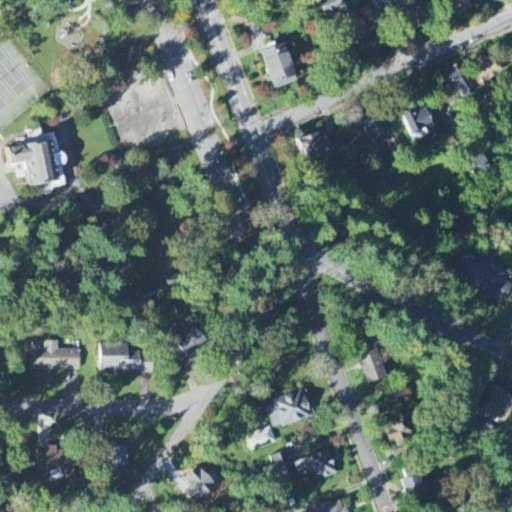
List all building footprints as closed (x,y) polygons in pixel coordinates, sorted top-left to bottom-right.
[(336,14),(340,23),(355,16),(348,0),(315,0),(324,19),(336,14)] [(471,9),(467,0),(444,0),(451,17),(471,9)] [(274,91),(297,83),(283,45),(260,53),(274,91)] [(494,57),(485,61),(483,56),(467,63),(484,101),(495,96),(488,81),(502,75),(494,57)] [(475,95),(460,64),(438,75),(447,95),(458,90),(463,100),(475,95)] [(377,147),(374,141),(383,137),(375,118),(356,125),(367,151),(377,147)] [(8,147),(14,180),(27,178),(29,186),(39,185),(41,197),(52,195),(51,189),(65,187),(56,133),(37,136),(38,142),(8,147)] [(328,150),(322,133),(298,140),(303,158),(328,150)] [(392,154),(401,149),(395,138),(386,143),(392,154)] [(473,177),(489,170),(483,154),(467,161),(473,177)] [(511,285),(501,281),(504,274),(488,268),(491,259),(482,256),(480,261),(460,253),(450,277),(506,299),(511,285)] [(185,275),(166,277),(168,294),(187,292),(185,275)] [(205,341),(192,326),(167,350),(181,364),(205,341)] [(29,370),(79,371),(79,351),(57,351),(57,342),(44,342),(44,351),(29,351),(29,370)] [(384,379),(374,344),(354,350),(365,385),(384,379)] [(127,353),(127,345),(99,345),(99,373),(153,372),(152,353),(127,353)] [(271,430),(315,418),(307,390),(271,400),(272,406),(265,408),(271,430)] [(511,405),(511,398),(494,390),(482,412),(503,423),(511,405)] [(382,420),(390,443),(416,435),(408,412),(382,420)] [(249,450),(274,443),(270,428),(245,436),(249,450)] [(127,447),(96,447),(96,467),(127,468),(127,447)] [(37,472),(49,471),(50,480),(74,480),(73,453),(56,453),(55,448),(36,448),(37,472)] [(269,458),(278,483),(295,477),(285,452),(269,458)] [(298,479),(313,474),(315,481),(336,475),(329,452),(293,462),(298,479)] [(183,480),(189,486),(183,493),(194,505),(214,484),(196,467),(183,480)] [(410,502),(430,494),(426,482),(421,484),(417,472),(400,478),(410,502)] [(344,511),(341,501),(309,511),(308,511),(344,511)]
